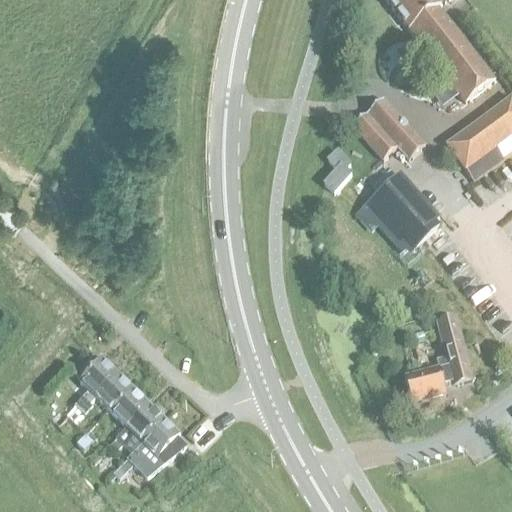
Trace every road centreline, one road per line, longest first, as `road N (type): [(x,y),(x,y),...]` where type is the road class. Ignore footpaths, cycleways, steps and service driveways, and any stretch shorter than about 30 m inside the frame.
road 1 (secondary): [(330,511),(268,389),(228,251),(223,96),(240,0)]
road 2 (track): [(45,251),(59,201),(0,149)]
